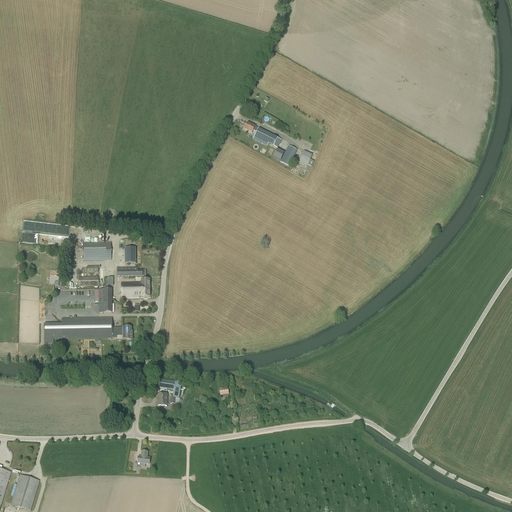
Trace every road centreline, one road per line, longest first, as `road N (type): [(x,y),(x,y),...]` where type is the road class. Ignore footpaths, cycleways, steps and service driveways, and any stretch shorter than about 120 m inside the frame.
road 1 (unclassified): [(133,436),(169,241),(278,32),(285,0)]
road 2 (unclassified): [(404,447),(358,420),(218,439),(133,436)]
road 3 (unclassified): [(511,272),(404,447)]
road 4 (unclassified): [(133,436),(0,436)]
road 5 (unclassified): [(511,501),(404,447)]
